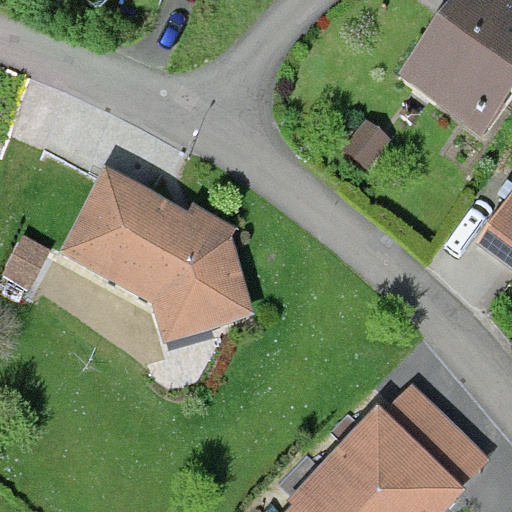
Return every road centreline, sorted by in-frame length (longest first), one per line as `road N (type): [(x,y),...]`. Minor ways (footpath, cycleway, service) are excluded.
road 1 (residential): [(214,126),(331,218),(511,389)]
road 2 (residential): [(0,38),(214,126)]
road 3 (residential): [(214,126),(304,0)]
